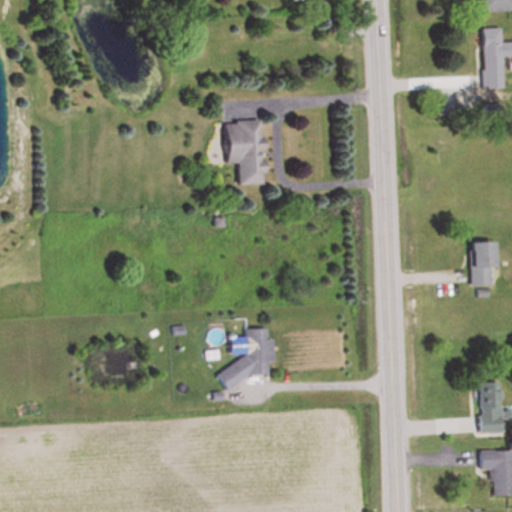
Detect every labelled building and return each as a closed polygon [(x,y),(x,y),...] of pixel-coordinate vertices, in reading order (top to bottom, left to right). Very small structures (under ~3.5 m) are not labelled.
[(511,13),(511,0),(478,0),(479,14),(511,13)] [(480,30),(481,91),(501,91),(500,59),(511,59),(511,44),(499,44),(499,30),(480,30)] [(221,166),(234,166),(235,187),(260,187),(258,123),(220,124),(221,166)] [(469,288),(491,288),(491,245),(469,245),(469,288)] [(243,331),(244,367),(219,367),(219,382),(267,381),(266,365),(271,365),(271,341),(265,341),(265,331),(243,331)] [(499,435),(499,385),(477,385),(477,435),(499,435)] [(511,467),(511,453),(479,453),(479,472),(490,472),(491,498),(511,497),(511,467)]
